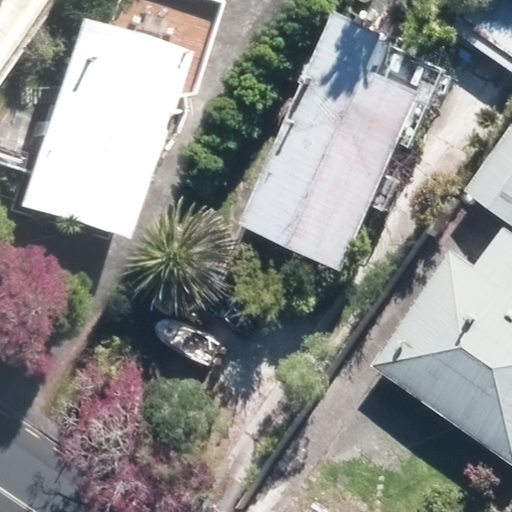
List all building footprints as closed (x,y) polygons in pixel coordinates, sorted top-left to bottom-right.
[(511,0),(489,0),(468,33),(511,61),(511,0)] [(346,23),(251,225),(349,271),(427,104),(373,79),(390,44),(346,23)] [(165,61),(66,31),(13,206),(112,236),(165,61)] [(511,145),(478,191),(511,216),(511,145)] [(481,277),(458,261),(384,365),(511,454),(511,238),(509,237),(481,277)]
